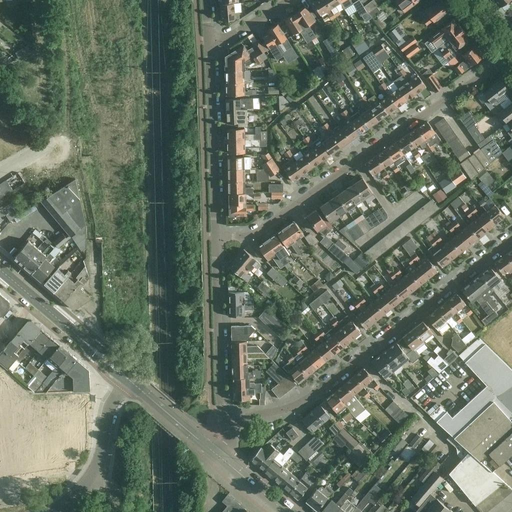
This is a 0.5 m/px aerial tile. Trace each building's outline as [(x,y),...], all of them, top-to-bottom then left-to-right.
[(330,9),(324,0),(316,0),(312,3),(320,15),(326,12),(331,21),(341,15),(337,9),(333,12),(330,9)] [(340,3),(338,0),(324,0),(330,9),(333,12),(337,9),(335,6),(340,3)] [(338,0),(340,3),(344,9),(353,4),(350,0),(338,0)] [(373,0),(363,7),(366,12),(368,14),(368,13),(376,8),(378,6),(373,0)] [(398,0),(397,1),(404,12),(415,4),(419,0),(398,0)] [(360,1),(355,5),(361,15),(366,12),(363,7),(360,1)] [(425,11),(429,16),(423,20),(427,25),(432,21),(434,22),(448,11),(440,1),(431,8),(430,7),(425,11)] [(242,12),(241,3),(234,4),(220,5),(222,21),(240,19),(239,13),(242,12)] [(305,7),(295,14),(311,40),(316,37),(308,25),(314,22),(305,7)] [(380,13),(376,8),(368,13),(372,19),(380,13)] [(311,40),(295,14),(285,20),(294,34),(299,31),(307,43),(311,40)] [(453,20),(445,27),(429,38),(437,48),(462,30),(458,24),(457,25),(453,20)] [(277,25),(267,31),(269,33),(262,37),(267,46),(270,49),(277,60),(283,56),(282,53),(287,50),(287,51),(291,49),(290,48),(291,47),(277,25)] [(395,29),(389,34),(399,46),(405,42),(402,38),(395,29)] [(466,35),(462,30),(437,48),(445,58),(448,62),(458,54),(455,50),(468,40),(465,36),(466,35)] [(332,56),(338,52),(329,38),(323,42),(332,56)] [(399,46),(403,52),(415,44),(410,38),(405,42),(399,46)] [(265,52),(258,41),(253,44),(257,50),(251,53),(252,54),(249,55),(244,46),(236,51),(235,51),(226,57),(226,61),(244,61),(250,58),(251,60),(259,55),(265,52)] [(364,42),(354,49),(358,55),(368,47),(364,42)] [(419,50),(415,44),(403,52),(408,58),(419,50)] [(27,45),(20,49),(24,55),(31,51),(27,45)] [(372,51),(375,55),(376,57),(385,51),(381,45),(372,51)] [(475,46),(463,55),(462,56),(467,61),(464,63),(463,62),(459,65),(455,68),(459,75),(483,57),(475,46)] [(24,55),(20,49),(15,52),(18,58),(24,55)] [(259,56),(259,55),(251,60),(250,58),(244,61),(226,61),(226,71),(244,70),(244,65),(250,65),(256,61),(258,64),(267,58),(264,53),(259,56)] [(376,57),(375,55),(368,60),(371,65),(378,60),(376,57)] [(7,57),(0,60),(0,61),(3,67),(10,63),(7,57)] [(360,60),(354,64),(358,71),(365,66),(360,60)] [(324,63),(312,70),(318,80),(330,73),(324,63)] [(353,65),(346,70),(350,77),(358,71),(353,65)] [(244,80),(244,70),(226,71),(226,83),(244,83),(253,83),(253,80),(251,81),(251,80),(244,80)] [(272,70),(268,70),(268,82),(278,81),(272,70)] [(408,77),(405,73),(400,77),(393,82),(398,89),(407,100),(416,94),(408,82),(405,79),(408,77)] [(425,79),(435,93),(442,88),(432,74),(425,79)] [(417,75),(408,82),(416,94),(426,87),(417,75)] [(483,102),(486,105),(491,111),(500,104),(497,99),(509,90),(501,80),(483,93),(487,99),(483,102)] [(407,100),(398,89),(393,82),(387,87),(389,90),(386,92),(389,95),(397,107),(407,100)] [(244,92),(244,83),(226,83),(227,96),(253,95),(256,95),(256,90),(248,91),(244,92)] [(379,102),(374,95),(367,100),(370,104),(367,106),(370,109),(378,121),(388,114),(379,102)] [(397,107),(389,95),(379,102),(388,114),(397,107)] [(259,98),(236,99),(226,99),(227,113),(235,113),(235,109),(253,109),(259,108),(259,98)] [(282,98),(279,98),(280,112),(282,112),(289,105),(282,98)] [(511,102),(504,109),(500,104),(491,111),(502,126),(506,123),(511,118),(511,102)] [(253,113),(253,109),(235,109),(235,113),(227,113),(227,124),(238,123),(238,127),(248,127),(247,114),(253,113)] [(378,121),(370,109),(360,116),(369,127),(378,121)] [(460,119),(463,124),(474,116),(470,111),(460,119)] [(358,112),(351,117),(348,119),(359,134),(369,127),(360,116),(358,112)] [(351,117),(348,114),(343,117),(346,121),(344,122),(346,126),(341,129),(350,141),(359,134),(348,119),(351,117)] [(284,119),(280,123),(283,127),(291,121),(287,115),(285,117),(284,119)] [(478,122),(474,116),(463,124),(467,130),(478,122)] [(434,124),(438,129),(447,122),(444,118),(434,124)] [(424,145),(427,149),(432,145),(430,141),(432,140),(429,137),(435,133),(427,121),(417,129),(427,144),(424,145)] [(451,127),(447,122),(438,129),(441,134),(451,127)] [(339,126),(332,131),(329,133),(332,136),(340,148),(350,141),(341,129),(339,126)] [(455,133),(451,127),(441,134),(445,140),(455,133)] [(245,129),(237,129),(227,129),(228,141),(261,140),(261,134),(245,135),(245,129)] [(427,144),(417,129),(406,136),(414,148),(419,144),(421,147),(424,145),(427,144)] [(458,137),(455,133),(445,140),(448,144),(458,137)] [(502,152),(490,135),(477,144),(481,149),(490,162),(502,152)] [(340,148),(332,136),(322,143),(331,154),(340,148)] [(414,148),(406,136),(396,143),(404,155),(414,148)] [(461,142),(458,137),(448,144),(451,148),(461,142)] [(319,138),(315,141),(313,143),(313,144),(311,146),(322,161),(331,154),(322,143),(319,138)] [(26,167),(38,188),(85,162),(73,140),(26,167)] [(267,153),(266,140),(261,140),(228,141),(228,153),(245,153),(245,147),(251,146),(251,147),(259,147),(259,153),(267,153)] [(313,143),(311,140),(305,144),(308,148),(306,149),(308,153),(303,156),(312,168),(322,161),(311,146),(313,144),(313,143)] [(464,147),(461,142),(451,148),(455,154),(464,147)] [(407,159),(404,155),(396,143),(385,150),(394,162),(396,165),(396,166),(407,159)] [(511,144),(508,148),(502,153),(508,161),(511,157),(511,144)] [(468,151),(464,147),(455,154),(458,158),(468,151)] [(481,149),(471,156),(461,163),(460,163),(471,179),(491,163),(490,162),(481,149)] [(394,162),(385,150),(375,157),(383,169),(394,162)] [(458,158),(461,163),(471,156),(468,151),(458,158)] [(422,156),(427,164),(432,160),(427,153),(422,156)] [(294,158),(292,154),(286,158),(289,161),(287,163),(290,166),(284,170),(293,181),(302,175),(294,163),(292,160),(294,158)] [(312,168),(303,156),(294,163),(302,175),(312,168)] [(244,157),(238,157),(228,157),(228,169),(250,169),(250,157),(244,157)] [(383,169),(375,157),(365,164),(373,176),(383,169)] [(261,166),(264,169),(267,174),(269,173),(271,176),(279,170),(271,159),(261,166)] [(410,164),(406,167),(410,174),(415,171),(410,164)] [(448,175),(456,184),(466,177),(459,167),(448,175)] [(250,172),(250,169),(228,169),(229,181),(245,181),(244,171),(247,171),(247,172),(250,172)] [(257,169),(257,176),(257,181),(269,181),(269,175),(267,175),(267,174),(264,169),(257,169)] [(485,169),(477,176),(481,181),(489,174),(485,169)] [(373,193),(363,178),(357,182),(354,178),(351,180),(364,199),(373,193)] [(75,179),(41,201),(68,233),(64,236),(63,234),(53,243),(58,249),(72,237),(85,225),(75,179)] [(364,199),(351,180),(348,182),(351,186),(345,190),(355,205),(364,199)] [(245,187),(245,181),(229,181),(229,193),(253,193),(253,187),(245,187)] [(269,192),(273,192),(283,192),(283,184),(269,184),(269,192)] [(337,190),(334,192),(347,211),(355,205),(345,190),(340,193),(337,190)] [(259,192),(253,193),(229,193),(229,205),(238,204),(238,202),(246,201),(245,198),(253,198),(260,198),(259,192)] [(347,211),(334,192),(331,194),(334,198),(329,201),(339,216),(347,211)] [(478,203),(486,212),(495,224),(505,217),(495,204),(487,210),(484,206),(487,204),(483,199),(478,203)] [(431,200),(426,204),(434,213),(439,209),(431,200)] [(246,204),(246,201),(238,202),(238,204),(229,205),(229,216),(246,216),(246,211),(254,210),(253,204),(246,204)] [(339,216),(329,201),(320,207),(330,222),(339,216)] [(18,216),(10,204),(2,209),(0,210),(0,217),(1,216),(4,216),(6,214),(11,222),(12,220),(15,218),(18,216)] [(434,213),(426,204),(422,207),(429,217),(434,213)] [(474,206),(469,210),(487,231),(495,224),(486,212),(479,217),(475,213),(478,211),(474,206)] [(373,213),(380,223),(387,219),(387,215),(382,207),(373,213)] [(429,217),(422,207),(417,211),(425,220),(429,217)] [(316,210),(307,216),(309,220),(307,221),(310,223),(311,222),(317,231),(318,230),(325,237),(331,230),(326,225),(316,210)] [(469,210),(465,213),(473,222),(468,226),(478,238),(487,231),(469,210)] [(425,220),(417,211),(413,214),(420,224),(425,220)] [(380,223),(373,213),(368,217),(375,227),(380,223)] [(420,224),(413,214),(409,218),(416,227),(420,224)] [(368,217),(361,221),(369,231),(375,227),(368,217)] [(416,227),(409,218),(404,221),(412,231),(416,227)] [(304,236),(294,221),(285,228),(302,252),(307,249),(300,239),(304,236)] [(361,221),(357,224),(364,235),(369,231),(361,221)] [(412,231),(404,221),(399,225),(407,234),(412,231)] [(456,221),(452,224),(469,245),(478,238),(468,226),(461,232),(458,227),(460,226),(456,221)] [(364,235),(357,224),(351,228),(358,238),(364,235)] [(469,245),(452,224),(448,227),(452,232),(454,230),(457,235),(450,240),(460,252),(469,245)] [(86,238),(85,225),(72,237),(77,244),(86,238)] [(407,234),(399,225),(395,228),(403,238),(407,234)] [(302,252),(285,228),(277,233),(286,247),(290,244),(298,255),(302,252)] [(358,238),(351,228),(346,231),(353,242),(358,238)] [(403,238),(395,228),(391,232),(398,241),(403,238)] [(398,241),(391,232),(387,235),(394,245),(398,241)] [(310,233),(305,237),(311,247),(319,241),(310,233)] [(275,235),(267,241),(284,266),(285,265),(288,270),(292,267),(289,263),(289,262),(281,251),(285,248),(275,235)] [(394,245),(387,235),(382,239),(389,248),(394,245)] [(438,235),(434,238),(451,260),(460,252),(450,240),(443,246),(440,242),(442,240),(438,235)] [(86,248),(86,238),(77,244),(82,251),(86,248)] [(418,247),(411,238),(402,245),(411,257),(428,278),(437,271),(427,259),(425,256),(421,261),(415,254),(413,251),(418,247)] [(451,260),(434,238),(430,242),(434,246),(436,245),(439,249),(432,255),(436,259),(442,267),(451,260)] [(389,248),(382,239),(378,242),(385,252),(389,248)] [(37,249),(28,241),(14,258),(23,266),(37,249)] [(284,266),(267,241),(258,247),(268,260),(272,258),(280,269),(284,266)] [(385,252),(378,242),(373,246),(381,255),(385,252)] [(334,243),(329,248),(328,250),(344,263),(349,257),(334,243)] [(54,248),(50,244),(44,251),(45,251),(43,254),(37,249),(23,266),(32,274),(44,260),(50,253),(54,248)] [(381,255),(373,246),(369,249),(376,259),(381,255)] [(252,256),(244,249),(236,258),(250,270),(251,270),(254,267),(257,269),(260,265),(256,260),(252,256)] [(376,259),(369,249),(364,253),(373,261),(376,259)] [(50,253),(44,260),(32,274),(42,282),(53,268),(48,264),(53,256),(50,253)] [(511,272),(511,264),(505,255),(494,263),(503,274),(508,270),(510,274),(511,273),(511,272)] [(428,278),(411,257),(407,260),(411,265),(406,269),(409,273),(419,286),(428,278)] [(250,270),(236,258),(229,267),(246,282),(250,278),(246,275),(250,270)] [(66,273),(59,266),(44,284),(55,293),(68,277),(71,274),(68,271),(66,273)] [(87,273),(85,267),(76,278),(78,279),(75,283),(68,277),(55,293),(64,301),(78,285),(77,284),(80,281),(87,273)] [(494,291),(499,298),(508,290),(496,275),(490,267),(480,274),(494,291)] [(267,273),(277,283),(278,282),(282,286),(287,281),(272,268),(267,273)] [(398,268),(393,271),(410,293),(419,286),(409,273),(402,279),(399,275),(401,273),(398,268)] [(410,293),(393,271),(389,275),(393,280),(395,278),(399,282),(392,288),(401,300),(410,293)] [(330,272),(326,276),(327,277),(325,278),(328,282),(334,277),(330,272)] [(89,279),(87,273),(80,281),(77,284),(78,285),(64,301),(74,309),(76,308),(77,307),(78,306),(78,307),(79,306),(84,302),(85,303),(86,302),(85,302),(87,301),(88,300),(91,298),(91,297),(81,288),(82,287),(82,286),(89,279)] [(480,274),(471,282),(492,309),(493,309),(497,305),(489,295),(494,291),(480,274)] [(295,276),(292,279),(300,286),(303,283),(295,276)] [(319,280),(310,287),(314,292),(323,285),(319,280)] [(273,291),(263,281),(258,287),(268,297),(273,291)] [(492,309),(471,282),(461,289),(471,302),(476,299),(489,314),(494,310),(493,309),(492,309)] [(380,283),(376,286),(393,307),(401,300),(392,288),(385,293),(381,289),(383,287),(380,283)] [(393,307),(376,286),(372,289),(375,294),(378,292),(381,296),(374,302),(384,314),(393,307)] [(327,290),(318,298),(323,303),(331,296),(327,290)] [(246,292),(238,292),(237,292),(229,292),(229,304),(253,304),(253,300),(253,297),(249,297),(249,294),(246,292)] [(9,301),(0,293),(0,316),(9,306),(10,306),(9,301)] [(463,301),(457,293),(447,301),(456,312),(466,304),(463,301)] [(362,297),(358,300),(375,321),(384,314),(374,302),(367,308),(363,303),(366,302),(362,297)] [(323,303),(318,298),(309,305),(314,310),(323,303)] [(375,321),(358,300),(354,303),(357,308),(360,307),(363,311),(356,317),(366,329),(375,321)] [(456,312),(447,301),(437,310),(445,320),(446,320),(456,312)] [(304,302),(297,308),(302,314),(309,309),(304,302)] [(253,310),(253,304),(229,304),(229,316),(239,316),(244,316),(244,310),(253,310)] [(271,313),(267,309),(265,310),(258,317),(263,322),(271,313)] [(445,320),(437,310),(427,317),(438,331),(448,323),(446,320),(445,320)] [(498,315),(494,310),(489,314),(481,320),(485,325),(498,315)] [(276,317),(271,313),(263,322),(267,326),(276,317)] [(463,321),(458,315),(454,318),(459,324),(463,321)] [(347,316),(339,323),(352,340),(361,332),(347,316)] [(280,321),(276,317),(267,326),(272,330),(280,321)] [(339,323),(335,318),(331,322),(334,326),(330,330),(343,347),(352,340),(339,323)] [(42,329),(32,320),(28,321),(13,338),(20,344),(24,339),(30,343),(42,329)] [(285,325),(280,321),(272,330),(276,334),(285,325)] [(433,333),(423,321),(412,329),(422,342),(433,333)] [(289,329),(285,325),(276,334),(282,340),(289,329)] [(255,329),(251,326),(231,326),(232,340),(247,339),(248,338),(247,337),(255,329)] [(51,337),(42,329),(30,343),(39,351),(51,337)] [(424,344),(422,342),(412,329),(403,337),(414,351),(424,344)] [(321,330),(317,333),(334,354),(343,347),(330,330),(325,334),(321,330)] [(334,354),(317,333),(313,336),(317,341),(319,339),(322,344),(316,349),(326,361),(334,354)] [(451,346),(458,352),(466,345),(457,334),(452,338),(453,339),(451,346)] [(60,344),(51,337),(39,351),(48,359),(60,344)] [(268,341),(264,337),(256,346),(259,348),(261,350),(268,341)] [(396,342),(388,349),(401,365),(416,353),(414,351),(403,337),(397,342),(396,342)] [(20,344),(13,338),(3,349),(16,360),(19,356),(14,351),(17,348),(20,344)] [(493,402),(509,420),(511,417),(511,369),(479,338),(459,356),(486,386),(452,417),(440,406),(430,415),(451,435),(454,438),(493,402)] [(247,341),(242,342),(232,342),(232,353),(264,352),(261,350),(259,348),(247,348),(247,341)] [(273,345),(268,341),(261,350),(264,352),(265,354),(273,345)] [(69,352),(60,344),(48,359),(57,367),(69,352)] [(303,344),(299,347),(317,369),(326,361),(316,349),(310,353),(303,344)] [(277,349),(273,345),(265,354),(270,358),(272,360),(277,349)] [(317,369),(299,347),(295,350),(299,355),(301,353),(305,358),(298,363),(308,376),(317,369)] [(19,363),(16,360),(3,349),(0,353),(0,362),(11,372),(19,363)] [(401,365),(388,349),(380,355),(393,371),(401,365)] [(69,352),(57,367),(48,377),(43,383),(42,384),(45,386),(53,377),(63,371),(66,374),(78,360),(69,352)] [(270,358),(265,354),(264,352),(232,353),(232,365),(247,365),(247,359),(270,358)] [(286,358),(290,362),(290,363),(287,365),(290,369),(288,371),(298,383),(308,376),(298,363),(291,354),(286,358)] [(393,371),(380,355),(372,362),(385,378),(393,371)] [(427,362),(435,369),(443,360),(438,355),(435,360),(431,357),(427,362)] [(78,360),(66,374),(71,378),(72,391),(90,390),(89,379),(89,372),(88,368),(87,368),(78,360)] [(448,364),(443,360),(435,369),(439,372),(448,364)] [(25,368),(34,376),(39,370),(30,362),(25,368)] [(275,363),(266,371),(271,377),(280,368),(275,363)] [(248,366),(232,367),(233,379),(250,378),(260,377),(260,370),(253,370),(253,372),(248,372),(248,366)] [(284,372),(280,368),(271,377),(275,381),(284,372)] [(373,379),(364,368),(354,376),(363,387),(373,379)] [(48,377),(39,370),(34,376),(43,383),(48,377)] [(288,376),(284,372),(275,381),(278,383),(280,382),(284,379),(288,376)] [(428,383),(434,378),(430,374),(424,378),(428,383)] [(43,383),(34,376),(26,385),(35,393),(42,384),(43,383)] [(297,385),(288,376),(284,379),(292,388),(297,385)] [(363,387),(354,376),(344,384),(353,395),(363,387)] [(250,383),(250,378),(233,379),(233,389),(262,388),(262,384),(254,384),(254,383),(250,383)] [(292,388),(284,379),(280,382),(288,391),(292,388)] [(288,391),(280,382),(278,383),(276,385),(284,395),(288,391)] [(353,395),(344,384),(334,392),(349,411),(355,417),(365,409),(353,395)] [(284,395),(276,385),(271,389),(279,399),(284,395)] [(406,396),(410,393),(407,389),(406,387),(401,390),(406,396)] [(259,405),(264,405),(265,399),(265,397),(266,393),(262,393),(262,388),(233,389),(233,400),(250,399),(250,394),(255,394),(255,393),(260,393),(260,399),(259,399),(259,405)] [(370,395),(365,390),(362,393),(366,399),(370,395)] [(349,411),(334,392),(324,401),(324,402),(320,405),(328,414),(334,409),(341,418),(349,411)] [(393,401),(385,410),(391,415),(399,407),(399,406),(393,401)] [(511,453),(511,422),(509,420),(493,402),(454,438),(459,442),(469,451),(492,471),(499,465),(500,465),(511,453)] [(330,417),(328,414),(320,405),(320,404),(301,420),(312,432),(319,426),(330,417)] [(8,407),(3,413),(8,417),(13,411),(8,407)] [(403,410),(399,407),(391,415),(395,419),(403,411),(403,410)] [(408,415),(403,411),(395,419),(399,424),(408,415)] [(338,420),(335,423),(341,430),(344,427),(338,420)] [(335,423),(329,428),(335,435),(341,430),(335,423)] [(298,435),(292,428),(286,433),(292,440),(298,435)] [(343,428),(333,439),(342,448),(345,445),(350,450),(358,443),(343,428)] [(388,430),(379,438),(384,444),(393,435),(388,430)] [(397,434),(388,446),(398,454),(407,442),(397,434)] [(417,434),(409,444),(414,448),(422,439),(417,434)] [(315,435),(311,439),(319,448),(324,444),(315,435)] [(459,442),(454,438),(451,435),(447,439),(456,447),(459,442)] [(319,448),(311,439),(307,443),(315,452),(319,448)] [(469,451),(459,442),(456,447),(458,455),(461,459),(460,460),(461,461),(469,451)] [(315,452),(307,443),(303,447),(311,456),(315,452)] [(371,455),(358,443),(350,450),(346,455),(360,467),(371,455)] [(434,443),(426,453),(427,454),(425,456),(428,459),(430,457),(431,457),(439,447),(434,443)] [(265,451),(261,448),(261,447),(250,460),(263,471),(279,452),(270,444),(265,451)] [(311,456),(303,447),(298,452),(306,460),(311,456)] [(289,448),(283,455),(279,452),(263,471),(272,478),(285,462),(290,456),(294,451),(289,448)] [(81,465),(79,449),(25,459),(28,474),(81,465)] [(302,458),(294,451),(290,456),(298,463),(302,458)] [(492,471),(469,451),(461,461),(460,460),(449,473),(475,505),(480,501),(485,497),(490,493),(494,489),(499,486),(504,482),(492,471)] [(440,464),(435,460),(419,479),(424,483),(435,471),(440,464)] [(0,463),(0,480),(25,478),(23,461),(0,463)] [(288,464),(285,462),(272,478),(280,485),(290,473),(285,468),(288,464)] [(307,472),(310,468),(312,466),(308,462),(303,468),(307,472)] [(367,477),(361,471),(354,478),(361,484),(367,477)] [(443,479),(435,471),(424,483),(410,502),(418,508),(431,493),(443,479)] [(299,480),(290,473),(280,485),(289,492),(299,480)] [(305,473),(299,480),(289,492),(298,500),(308,487),(314,480),(305,473)] [(504,482),(499,486),(507,495),(511,491),(511,489),(504,482)] [(334,491),(327,485),(324,488),(322,487),(320,487),(318,490),(316,488),(312,494),(306,501),(317,510),(327,497),(334,491)] [(507,495),(499,486),(494,489),(503,499),(507,495)] [(354,492),(350,487),(345,493),(336,503),(331,499),(320,511),(337,511),(347,500),(354,492)] [(503,499),(494,489),(490,493),(498,503),(503,499)] [(425,511),(437,499),(431,493),(418,508),(415,511),(425,511)] [(498,503),(490,493),(485,497),(493,507),(498,503)] [(248,511),(228,495),(222,501),(228,506),(222,511),(248,511)] [(356,507),(352,511),(357,511),(359,510),(361,511),(370,501),(364,497),(356,507)] [(493,507),(485,497),(480,501),(488,511),(493,507)] [(450,511),(451,511),(437,499),(425,511),(450,511)] [(352,511),(356,507),(347,500),(337,511),(352,511)] [(486,511),(488,511),(480,501),(475,505),(480,511),(486,511)]
